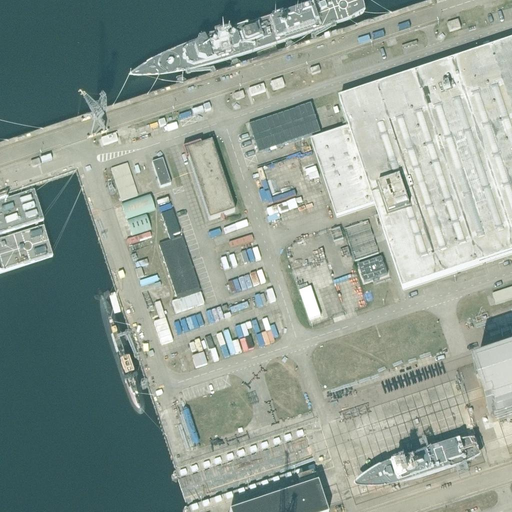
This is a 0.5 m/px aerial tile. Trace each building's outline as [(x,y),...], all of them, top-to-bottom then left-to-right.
[(458,21),(455,22),(452,23),(447,25),(450,33),(461,29),(458,21)] [(378,215),(383,229),(403,292),(511,255),(511,43),(340,101),(349,129),(311,142),(337,219),(376,206),(379,214),(378,215)] [(310,70),(310,72),(312,76),(320,73),(318,68),(310,70)] [(278,81),(276,82),(270,83),(273,92),(285,88),(282,80),(278,81)] [(234,96),(235,97),(236,101),(244,98),(242,93),(234,96)] [(312,107),(249,128),(251,133),(259,156),(308,140),(321,135),(314,112),(312,107)] [(193,149),(186,152),(209,222),(235,213),(211,143),(201,147),(200,144),(192,147),(193,149)] [(30,163),(32,168),(32,169),(41,166),(39,160),(30,163)] [(152,164),(160,189),(171,185),(162,160),(152,164)] [(137,196),(127,165),(111,171),(121,202),(137,196)] [(123,207),(136,247),(159,239),(146,200),(123,207)] [(379,254),(375,244),(368,223),(345,231),(355,262),(379,254)] [(173,261),(173,262),(176,261),(176,260),(188,256),(182,238),(153,248),(159,265),(173,261)] [(176,261),(173,262),(164,265),(174,295),(192,289),(182,259),(177,261),(176,261)] [(135,271),(138,280),(144,278),(141,270),(135,271)] [(169,286),(150,292),(154,303),(173,297),(169,286)] [(511,288),(493,295),(496,306),(511,300),(511,288)] [(511,309),(483,319),(490,342),(511,334),(511,309)] [(511,361),(500,365),(501,367),(491,370),(490,368),(476,373),(476,376),(478,375),(480,379),(486,376),(496,403),(488,406),(490,411),(488,412),(489,414),(497,411),(499,420),(511,415),(511,361)] [(297,479),(299,485),(314,480),(312,474),(297,479)] [(325,511),(325,508),(320,494),(320,493),(319,490),(318,487),(242,511),(325,511)]
